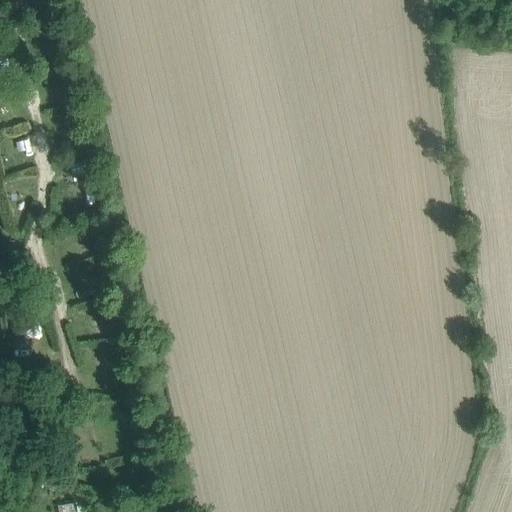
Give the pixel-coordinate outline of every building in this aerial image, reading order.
[(29,0),(33,15),(48,11),(45,0),(29,0)] [(70,191),(78,220),(102,213),(94,185),(70,191)] [(49,362),(45,329),(28,331),(29,344),(7,347),(10,367),(49,362)] [(115,346),(97,347),(98,378),(116,377),(115,346)] [(94,349),(84,351),(88,378),(97,377),(94,349)]
